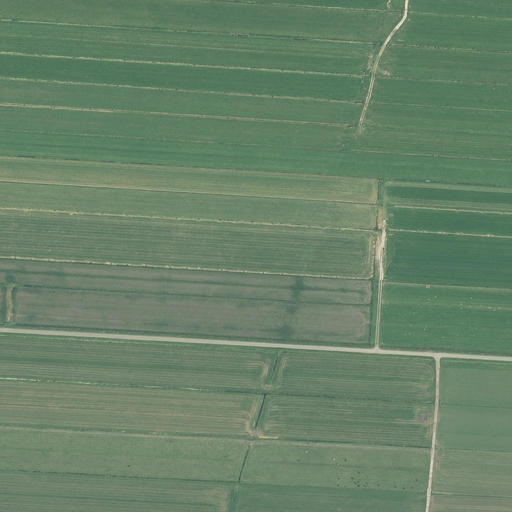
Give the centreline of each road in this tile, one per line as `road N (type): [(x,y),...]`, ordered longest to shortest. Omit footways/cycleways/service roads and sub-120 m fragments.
road 1 (unclassified): [(511,359),(0,330)]
road 2 (track): [(406,0),(375,66),(350,152),(387,176),(376,351)]
road 3 (track): [(428,511),(438,354)]
